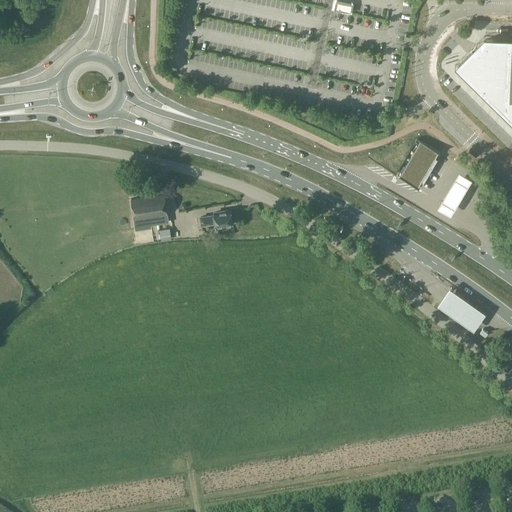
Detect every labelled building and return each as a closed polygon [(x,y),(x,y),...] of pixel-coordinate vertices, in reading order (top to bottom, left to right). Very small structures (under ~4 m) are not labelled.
[(472,51),(459,66),(511,118),(511,39),(486,38),(485,52),(472,51)] [(403,177),(400,175),(399,176),(419,188),(419,187),(418,186),(429,167),(439,152),(440,152),(424,142),(403,177)] [(461,170),(439,206),(452,214),(474,178),(461,170)] [(168,219),(165,194),(132,199),(135,224),(168,219)] [(216,225),(233,222),(231,210),(214,212),(215,215),(201,217),(202,225),(216,223),(216,225)] [(487,311),(451,287),(440,304),(476,328),(487,311)]
